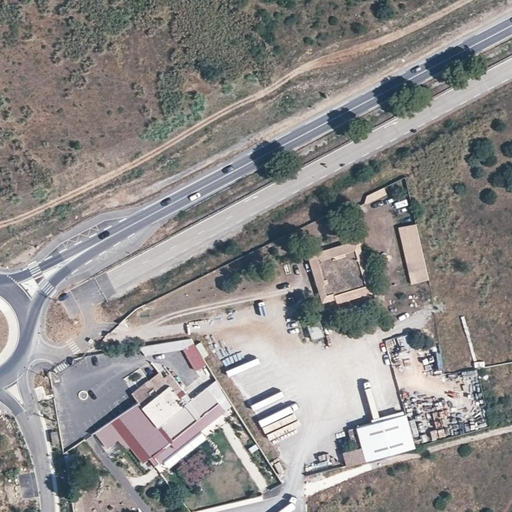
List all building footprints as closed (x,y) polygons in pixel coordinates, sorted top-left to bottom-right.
[(413,284),(431,279),(418,226),(399,230),(413,284)] [(336,297),(367,288),(357,251),(347,254),(347,257),(336,260),(334,257),(320,261),(326,281),(329,281),(330,284),(325,285),(329,296),(335,294),(336,297)] [(319,323),(308,327),(314,341),(325,336),(319,323)] [(186,339),(134,346),(139,356),(177,349),(191,371),(203,365),(186,339)] [(139,404),(96,435),(108,450),(119,442),(126,452),(132,447),(145,465),(150,461),(156,469),(234,408),(216,385),(192,403),(171,374),(166,378),(159,369),(129,391),(139,404)] [(408,414),(358,427),(364,449),(368,464),(418,450),(408,414)] [(0,511),(13,511),(0,439),(0,511)] [(349,469),(368,464),(364,449),(345,454),(349,469)] [(202,454),(179,472),(193,490),(216,471),(202,454)] [(68,481),(75,481),(73,464),(69,465),(68,457),(64,457),(68,481)] [(280,475),(294,470),(291,463),(277,469),(280,475)] [(298,467),(301,476),(315,473),(312,463),(298,467)]
